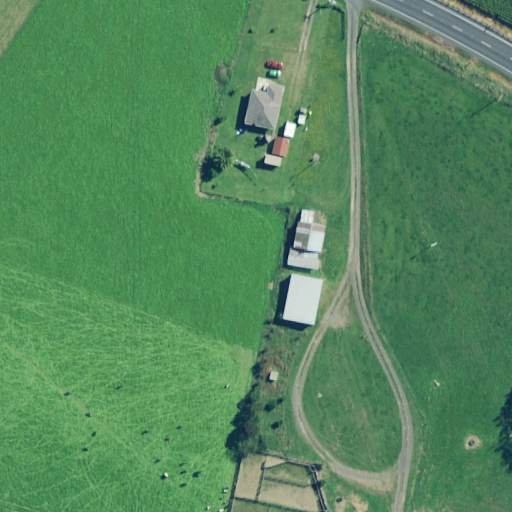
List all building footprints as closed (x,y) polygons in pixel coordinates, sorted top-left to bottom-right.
[(253,78),(243,125),(277,133),(288,85),(253,78)] [(297,125),(286,123),(283,135),(294,138),(297,125)] [(290,139),(276,137),(273,155),(287,157),(290,139)] [(247,185),(236,180),(232,189),(243,195),(247,185)] [(322,223),(323,214),(298,209),(287,266),(319,271),(328,225),(322,223)] [(323,280),(293,274),(284,319),(314,325),(323,280)]
